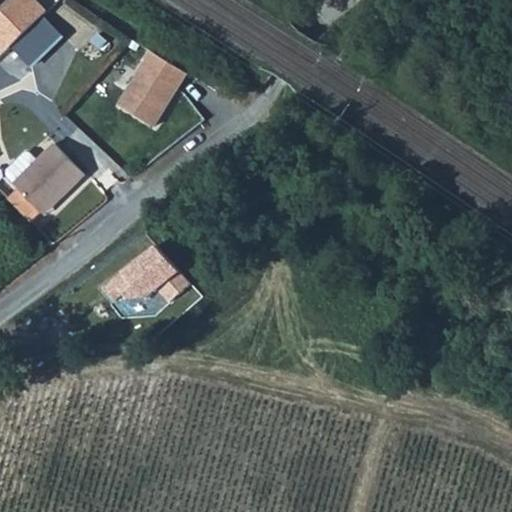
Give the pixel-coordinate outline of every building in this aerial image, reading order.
[(17,47),(46,20),(53,13),(41,0),(0,0),(0,55),(4,59),(17,47)] [(46,20),(17,47),(35,66),(64,37),(46,20)] [(153,54),(118,106),(156,128),(189,76),(153,54)] [(6,194),(28,218),(38,209),(61,189),(65,193),(85,175),(56,143),(39,158),(29,148),(3,171),(16,185),(6,194)] [(38,209),(41,213),(65,193),(61,189),(38,209)] [(159,245),(105,287),(116,302),(151,300),(159,292),(172,304),(191,286),(159,245)]
